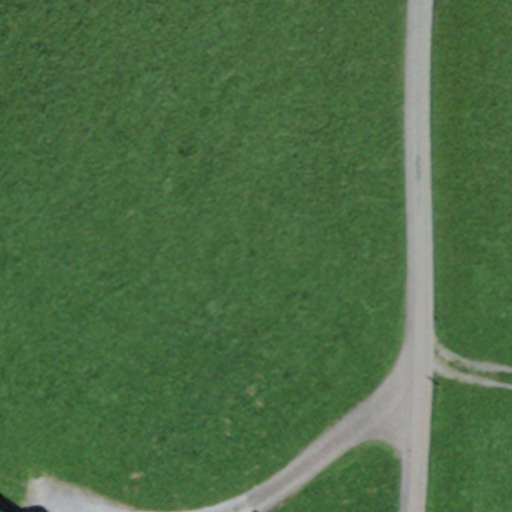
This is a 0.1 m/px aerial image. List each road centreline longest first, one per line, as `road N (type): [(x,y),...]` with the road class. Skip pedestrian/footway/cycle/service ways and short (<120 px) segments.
road 1 (residential): [(422,0),(412,511)]
road 2 (track): [(236,511),(356,425),(383,412),(417,410)]
